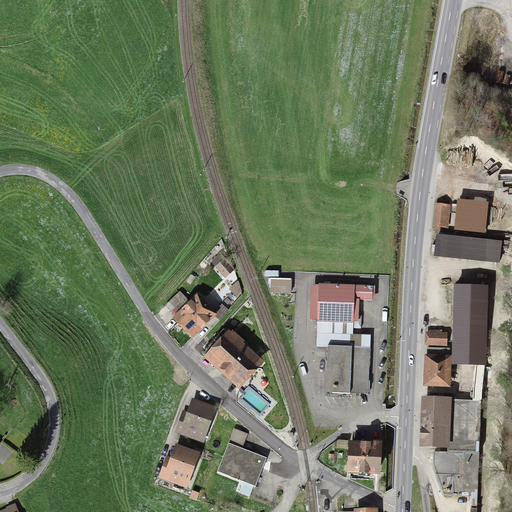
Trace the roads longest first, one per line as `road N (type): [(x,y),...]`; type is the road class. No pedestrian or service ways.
road 1 (unclassified): [(0,173),(32,172),(71,196),(164,341),(234,409),(306,461)]
road 2 (primary): [(405,411),(414,227),(452,0)]
road 3 (unclassified): [(0,490),(43,461),(54,428),(44,382),(0,324)]
